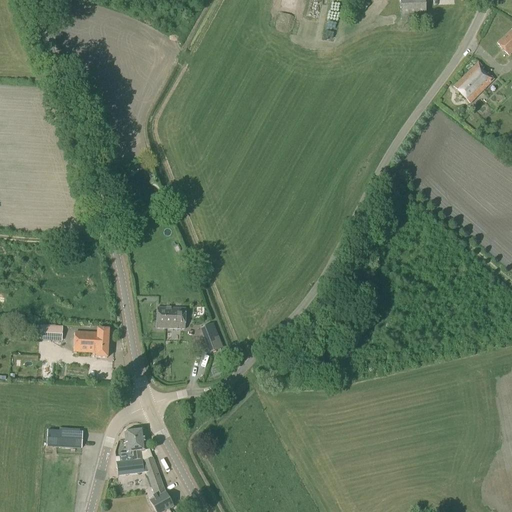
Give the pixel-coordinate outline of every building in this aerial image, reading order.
[(363,10),(369,4),(364,0),(362,0),(358,5),(363,10)] [(399,0),(401,23),(426,23),(424,0),(399,0)] [(508,58),(511,54),(511,31),(496,44),(508,58)] [(469,105),(493,81),(478,64),(453,88),(469,105)] [(184,330),(185,309),(157,309),(156,329),(184,330)] [(210,326),(200,330),(204,340),(214,336),(210,326)] [(62,343),(63,328),(40,327),(40,341),(62,343)] [(107,359),(108,331),(97,330),(97,334),(75,333),(74,353),(96,354),(95,358),(107,359)] [(141,452),(145,451),(143,431),(124,433),(126,453),(118,454),(120,463),(116,463),(118,476),(144,473),(141,452)] [(81,450),(82,434),(47,432),(46,448),(81,450)] [(167,511),(173,509),(170,504),(165,494),(152,459),(143,463),(156,499),(150,502),(155,511),(167,511)]
